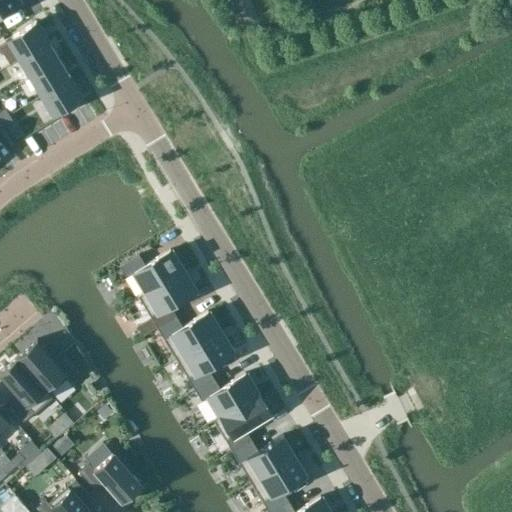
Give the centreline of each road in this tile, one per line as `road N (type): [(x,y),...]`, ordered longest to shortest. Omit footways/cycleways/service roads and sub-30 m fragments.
road 1 (residential): [(383,511),(135,105)]
road 2 (residential): [(0,209),(135,105)]
road 3 (residential): [(135,105),(71,0)]
